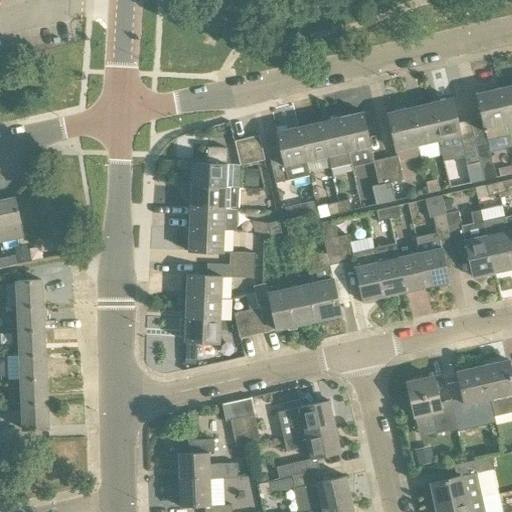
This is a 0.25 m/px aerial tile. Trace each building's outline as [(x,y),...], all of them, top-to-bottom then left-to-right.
[(506,124),(511,122),(511,85),(497,89),(506,124)] [(508,135),(506,124),(497,89),(476,94),(481,118),(470,120),(480,162),(484,181),(496,178),(487,141),(508,135)] [(430,105),(442,155),(463,149),(467,165),(480,162),(470,120),(458,123),(452,99),(430,105)] [(409,109),(417,145),(421,160),(442,155),(430,105),(409,109)] [(417,145),(409,109),(387,114),(395,151),(417,145)] [(340,117),(348,153),(370,147),(362,112),(340,117)] [(319,122),(328,157),(348,153),(340,117),(319,122)] [(298,127),(306,162),(328,157),(319,122),(298,127)] [(288,180),(309,175),(306,162),(298,127),(276,132),(282,157),(270,160),(275,185),(288,182),(288,180)] [(265,161),(259,136),(247,139),(252,163),(265,161)] [(234,142),(240,166),(252,163),(247,139),(234,142)] [(190,186),(239,188),(239,187),(226,187),(227,165),(227,149),(208,148),(206,164),(191,164),(190,186)] [(385,159),(391,183),(403,180),(397,156),(385,159)] [(373,162),(379,186),(371,188),(375,205),(395,201),(391,183),(385,159),(373,162)] [(248,185),(258,185),(258,171),(248,171),(248,185)] [(511,179),(495,183),(498,194),(511,191),(511,179)] [(428,193),(439,191),(437,180),(426,182),(428,193)] [(498,194),(495,183),(486,186),(488,197),(498,194)] [(189,208),(238,210),(239,188),(190,186),(189,208)] [(439,241),(451,238),(446,214),(443,202),(442,196),(425,200),(429,218),(433,217),(437,233),(438,232),(439,241)] [(0,201),(0,227),(20,223),(14,198),(0,201)] [(338,202),(341,213),(351,211),(348,200),(338,202)] [(446,214),(453,213),(450,200),(443,202),(446,214)] [(341,213),(338,202),(327,205),(330,216),(341,213)] [(386,208),(388,219),(400,217),(397,206),(386,208)] [(236,231),(238,210),(189,208),(188,230),(225,231),(225,230),(236,231)] [(388,219),(386,208),(376,211),(379,221),(380,221),(388,219)] [(451,238),(463,235),(461,226),(457,212),(453,213),(446,214),(451,238)] [(511,215),(503,217),(511,255),(511,215)] [(494,273),(511,268),(511,255),(503,217),(482,222),(494,273)] [(341,263),(336,238),(332,221),(320,224),(330,266),(341,263)] [(463,235),(472,278),(494,273),(482,222),(482,221),(473,223),(461,226),(463,235)] [(279,222),(268,225),(270,235),(281,233),(279,222)] [(298,229),(287,231),(289,242),(301,239),(298,229)] [(225,231),(188,230),(187,252),(224,253),(225,231)] [(415,238),(419,253),(426,288),(449,283),(439,241),(438,232),(437,233),(415,238)] [(363,302),(384,298),(373,249),(352,253),(348,235),(336,238),(341,263),(353,260),(363,302)] [(394,244),(373,249),(384,298),(405,293),(397,258),(394,244)] [(19,262),(29,260),(26,246),(16,249),(19,262)] [(229,265),(254,266),(255,254),(230,253),(229,265)] [(419,253),(397,258),(405,293),(426,288),(419,253)] [(3,258),(5,267),(17,264),(15,255),(3,258)] [(254,266),(229,265),(229,278),(254,279),(254,266)] [(319,320),(341,315),(330,266),(308,270),(311,285),(319,320)] [(186,275),(185,298),(222,299),(223,277),(186,275)] [(6,307),(17,307),(43,306),(42,281),(16,282),(5,286),(6,307)] [(280,329),(298,325),(290,290),(268,295),(266,284),(253,287),(258,308),(263,333),(264,334),(269,332),(280,330),(280,329)] [(311,285),(290,290),(298,325),(319,320),(311,285)] [(185,320),(221,321),(222,299),(185,298),(185,320)] [(17,307),(18,331),(44,330),(43,306),(17,307)] [(263,333),(258,308),(246,310),(251,336),(263,333)] [(251,336),(246,310),(234,313),(239,338),(251,336)] [(220,344),(221,321),(185,320),(184,342),(220,344)] [(18,331),(19,356),(45,355),(44,330),(18,331)] [(45,355),(19,356),(7,357),(9,381),(20,381),(46,379),(45,355)] [(494,417),(511,412),(511,378),(508,360),(482,366),(490,399),(494,417)] [(451,401),(457,429),(477,424),(472,403),(490,399),(482,366),(457,372),(463,398),(451,401)] [(445,432),(457,429),(451,401),(439,403),(433,377),(407,383),(415,417),(440,411),(445,432)] [(20,381),(22,405),(47,404),(46,379),(20,381)] [(261,443),(254,415),(251,399),(239,401),(249,445),(261,443)] [(289,410),(301,407),(299,400),(287,403),(289,410)] [(226,421),(230,420),(236,448),(249,445),(239,401),(222,405),(226,421)] [(289,410),(286,411),(292,436),(335,427),(329,401),(301,407),(289,410)] [(48,429),(47,404),(22,405),(23,427),(23,430),(25,430),(48,429)] [(320,470),(318,458),(341,453),(335,427),(292,436),(283,438),(287,452),(307,447),(310,460),(290,464),(293,477),(320,470)] [(209,464),(208,454),(213,453),(213,440),(188,441),(189,454),(178,454),(179,481),(210,480),(238,478),(237,463),(209,464)] [(415,455),(418,467),(434,463),(431,452),(415,455)] [(494,469),(491,457),(453,466),(456,478),(430,484),(436,509),(484,498),(478,473),(481,473),(481,472),(494,469)] [(260,495),(293,488),(298,511),(309,511),(352,503),(346,476),(323,482),(320,470),(293,477),(293,478),(258,484),(260,495)] [(266,472),(258,474),(260,483),(268,481),(266,472)] [(204,511),(232,511),(232,505),(211,506),(210,480),(179,481),(180,508),(204,507),(204,511)] [(486,511),(484,498),(436,509),(436,511),(486,511)] [(353,511),(352,503),(309,511),(353,511)]
